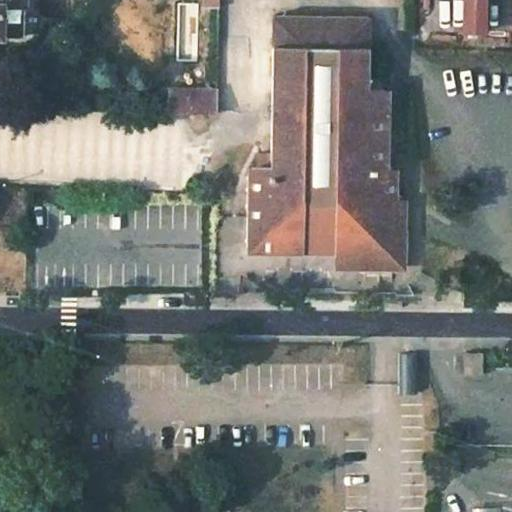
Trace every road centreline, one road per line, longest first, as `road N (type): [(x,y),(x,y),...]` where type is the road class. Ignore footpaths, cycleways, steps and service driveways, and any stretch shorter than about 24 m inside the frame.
road 1 (residential): [(0,318),(511,326)]
road 2 (unknown): [(381,433),(86,435)]
